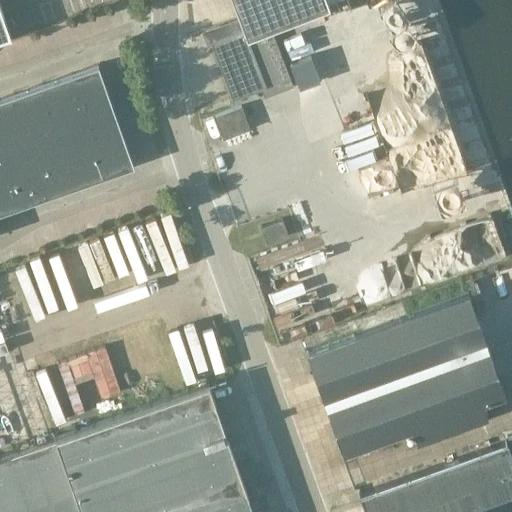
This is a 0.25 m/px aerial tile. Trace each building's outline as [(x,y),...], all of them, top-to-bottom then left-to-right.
[(0,0),(0,38),(9,35),(0,8),(0,0)] [(237,16),(231,29),(208,38),(210,42),(231,97),(259,86),(263,95),(292,84),(270,28),(327,5),(325,0),(231,0),(237,15),(237,16)] [(365,85),(361,70),(394,62),(387,31),(363,37),(365,47),(328,56),(329,62),(314,66),(321,96),(365,85)] [(0,210),(132,163),(97,62),(0,95),(0,210)] [(213,115),(222,137),(248,127),(240,105),(213,115)] [(286,233),(280,216),(259,224),(265,241),(286,233)] [(488,248),(504,244),(500,228),(484,233),(488,248)] [(304,351),(339,449),(341,453),(411,428),(416,443),(487,417),(481,403),(504,395),(468,292),(304,351)] [(252,511),(207,382),(0,454),(0,511),(252,511)] [(511,459),(505,440),(368,490),(358,493),(365,511),(480,511),(477,503),(511,490),(511,459)]
